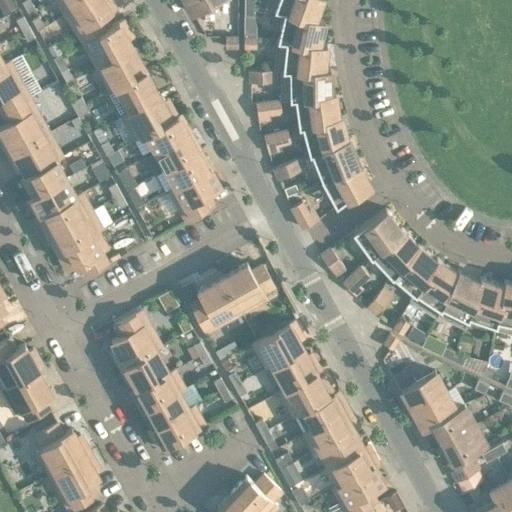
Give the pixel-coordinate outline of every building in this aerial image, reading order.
[(0,0),(0,10),(13,0),(0,0)] [(22,0),(21,1),(27,11),(34,7),(29,0),(22,0)] [(55,0),(64,12),(83,0),(55,0)] [(74,28),(82,40),(122,18),(108,23),(102,13),(115,5),(111,0),(83,0),(64,12),(64,13),(70,9),(80,24),(74,28)] [(185,0),(192,12),(214,0),(185,0)] [(266,0),(264,6),(323,19),(323,18),(314,16),(319,0),(266,0)] [(253,3),(243,3),(243,15),(253,15),(253,3)] [(276,37),(325,44),(325,42),(318,41),(323,19),(264,6),(283,11),(276,37)] [(15,19),(21,29),(28,25),(22,15),(15,19)] [(31,19),(37,29),(44,25),(38,15),(31,19)] [(82,40),(96,65),(132,45),(128,38),(132,36),(122,18),(82,40)] [(28,25),(21,29),(27,40),(34,36),(28,25)] [(224,46),(237,46),(237,36),(225,35),(224,46)] [(243,46),(255,46),(255,36),(243,36),(243,46)] [(279,65),(279,68),(329,67),(329,66),(323,66),(325,44),(276,37),(273,65),(279,65)] [(55,42),(47,46),(52,57),(61,52),(55,42)] [(96,65),(109,89),(145,69),(132,45),(96,65)] [(0,108),(1,110),(29,95),(9,59),(0,63),(0,108)] [(60,71),(66,81),(73,77),(67,67),(60,71)] [(279,68),(279,98),(334,91),(333,89),(329,90),(329,67),(279,68)] [(250,69),(250,81),(274,80),(274,68),(250,69)] [(122,112),(122,113),(158,93),(145,69),(109,89),(109,90),(115,86),(128,109),(122,112)] [(294,98),(297,125),(340,114),(340,112),(337,113),(334,91),(279,98),(279,100),(294,98)] [(122,113),(136,137),(180,113),(180,112),(175,114),(166,98),(162,100),(158,93),(122,113)] [(0,134),(0,138),(8,153),(48,131),(29,95),(1,110),(7,121),(0,124),(0,128),(3,133),(0,134)] [(70,101),(74,108),(84,102),(80,95),(70,101)] [(255,102),(257,114),(281,111),(279,98),(255,102)] [(84,102),(74,108),(78,115),(88,109),(84,102)] [(146,133),(155,150),(190,130),(180,113),(136,137),(136,138),(146,133)] [(301,126),(308,152),(348,136),(347,135),(346,135),(340,114),(297,125),(298,126),(301,126)] [(70,118),(76,129),(83,125),(77,115),(70,118)] [(263,134),(266,146),(290,140),(287,128),(263,134)] [(155,150),(165,168),(200,148),(190,130),(155,150)] [(20,176),(21,177),(62,155),(48,131),(8,153),(18,170),(22,168),(25,174),(20,176)] [(320,177),(320,178),(357,158),(348,136),(308,152),(309,154),(310,153),(320,177)] [(100,143),(106,154),(113,150),(107,139),(100,143)] [(168,188),(169,189),(210,166),(200,148),(165,168),(174,185),(168,188)] [(107,154),(112,164),(120,159),(115,150),(107,154)] [(21,177),(31,195),(65,176),(56,159),(62,155),(21,177)] [(80,156),(68,163),(73,172),(85,165),(80,156)] [(273,166),(278,177),(301,168),(296,157),(273,166)] [(357,158),(320,178),(335,205),(368,181),(357,160),(357,158)] [(102,159),(90,166),(98,180),(110,174),(102,159)] [(210,166),(169,189),(185,219),(213,204),(207,192),(220,185),(210,166)] [(36,215),(81,190),(75,193),(65,176),(31,195),(40,212),(36,215)] [(133,176),(121,182),(125,189),(136,183),(133,176)] [(294,181),(283,186),(286,194),(297,189),(294,181)] [(107,186),(113,196),(120,192),(114,182),(107,186)] [(127,191),(134,205),(141,201),(134,187),(127,191)] [(36,215),(46,233),(91,208),(81,190),(36,215)] [(120,192),(113,196),(119,207),(126,203),(120,192)] [(290,205),(302,226),(313,220),(301,199),(290,205)] [(351,231),(369,255),(400,226),(399,225),(398,226),(385,207),(351,231)] [(46,233),(56,251),(101,226),(91,208),(46,233)] [(101,226),(56,251),(66,270),(80,262),(86,274),(107,262),(101,250),(107,247),(97,229),(101,227),(101,226)] [(372,255),(390,275),(417,243),(416,242),(416,243),(400,226),(369,255),(370,256),(372,255)] [(408,298),(409,299),(437,257),(435,256),(435,257),(417,243),(390,275),(391,276),(392,275),(412,292),(408,298)] [(320,253),(334,273),(344,266),(330,246),(320,253)] [(409,299),(435,316),(458,269),(456,268),(455,269),(437,257),(409,299)] [(246,261),(222,274),(219,270),(241,310),(265,296),(262,290),(274,284),(262,263),(250,269),(246,261)] [(342,280),(350,289),(368,273),(360,264),(342,280)] [(437,314),(462,327),(480,276),(479,276),(478,279),(458,269),(435,316),(436,316),(437,314)] [(241,310),(219,270),(201,280),(203,284),(196,288),(201,297),(189,303),(204,330),(241,310)] [(492,328),(494,328),(504,279),(503,279),(502,284),(480,276),(462,327),(464,328),(468,315),(493,324),(492,328)] [(494,328),(511,332),(511,280),(504,279),(494,328)] [(366,304),(375,312),(391,293),(381,286),(366,304)] [(161,293),(166,306),(177,303),(172,289),(161,293)] [(110,348),(120,366),(160,344),(140,307),(113,322),(119,334),(110,339),(115,346),(110,348)] [(185,314),(176,319),(183,331),(192,326),(185,314)] [(392,327),(401,332),(408,322),(399,316),(392,327)] [(252,341),(266,366),(302,346),(298,339),(302,337),(292,319),(252,341)] [(382,342),(391,348),(398,337),(389,332),(382,342)] [(0,339),(0,384),(1,387),(41,364),(32,347),(28,349),(23,342),(15,347),(9,335),(0,339)] [(192,344),(198,354),(205,350),(199,340),(192,344)] [(132,390),(133,390),(174,368),(173,367),(167,370),(155,348),(161,344),(160,344),(120,366),(130,383),(134,381),(137,387),(132,390)] [(439,354),(450,359),(455,350),(444,345),(439,354)] [(215,351),(219,358),(228,353),(224,346),(215,351)] [(279,389),(279,390),(319,368),(310,350),(305,353),(302,346),(266,366),(266,367),(272,363),(285,386),(279,389)] [(205,350),(198,354),(204,365),(211,361),(205,350)] [(455,350),(450,359),(461,364),(465,355),(455,350)] [(41,364),(1,387),(15,412),(21,408),(27,420),(49,408),(42,396),(51,392),(38,368),(42,365),(41,364)] [(486,367),(484,375),(491,378),(494,370),(486,367)] [(133,390),(143,408),(183,386),(174,368),(133,390)] [(279,390),(292,414),(337,389),(332,391),(323,375),(319,377),(315,371),(320,369),(319,368),(279,390)] [(227,373),(233,384),(240,380),(234,369),(227,373)] [(400,388),(411,408),(445,389),(434,369),(400,388)] [(212,379),(218,390),(225,386),(219,375),(212,379)] [(473,387),(484,392),(488,383),(477,378),(473,387)] [(240,380),(233,384),(239,394),(246,391),(240,380)] [(148,428),(193,404),(193,403),(187,406),(178,390),(184,386),(183,386),(143,408),(152,425),(148,428)] [(225,386),(218,390),(224,400),(231,397),(225,386)] [(302,431),(302,432),(347,407),(337,389),(292,414),(293,415),(299,411),(308,428),(302,431)] [(411,408),(422,427),(464,403),(463,402),(455,407),(445,389),(411,408)] [(497,398),(508,403),(511,394),(501,389),(497,398)] [(431,423),(440,441),(474,422),(464,403),(422,427),(422,428),(431,423)] [(193,404),(148,428),(159,447),(204,422),(193,404)] [(302,432),(312,450),(357,425),(347,407),(302,432)] [(254,421),(260,432),(267,428),(261,417),(254,421)] [(35,447),(48,472),(89,450),(79,432),(75,435),(71,427),(62,432),(56,420),(34,432),(41,444),(35,447)] [(474,422),(440,441),(452,461),(485,442),(474,422)] [(318,447),(328,464),(367,443),(366,442),(362,444),(353,428),(357,426),(357,425),(312,450),(312,451),(318,447)] [(267,428),(260,432),(266,442),(273,438),(267,428)] [(501,441),(491,446),(495,455),(506,449),(501,441)] [(331,485),(332,486),(377,461),(367,443),(328,464),(337,481),(331,485)] [(495,455),(491,446),(480,452),(485,461),(495,455)] [(89,450),(48,472),(69,508),(96,493),(90,482),(98,477),(94,470),(98,467),(89,450)] [(274,457),(280,468),(287,464),(281,453),(274,457)] [(451,469),(457,479),(478,468),(472,457),(451,469)] [(377,461),(332,486),(346,511),(355,511),(376,500),(370,489),(383,482),(373,464),(377,462),(377,461)] [(293,462),(280,469),(286,480),(300,473),(293,462)] [(246,474),(231,489),(255,511),(268,511),(277,503),(272,499),(281,489),(263,472),(254,482),(246,474)] [(511,511),(511,484),(508,478),(489,488),(502,511),(511,511)] [(502,511),(489,488),(488,489),(493,498),(474,508),(476,511),(473,511),(502,511)] [(224,511),(255,511),(231,489),(216,505),(224,511)] [(293,493),(299,504),(306,500),(300,489),(293,493)] [(395,491),(385,497),(389,505),(400,500),(395,491)] [(85,511),(118,511),(116,508),(109,511),(107,511),(101,502),(85,511)]
